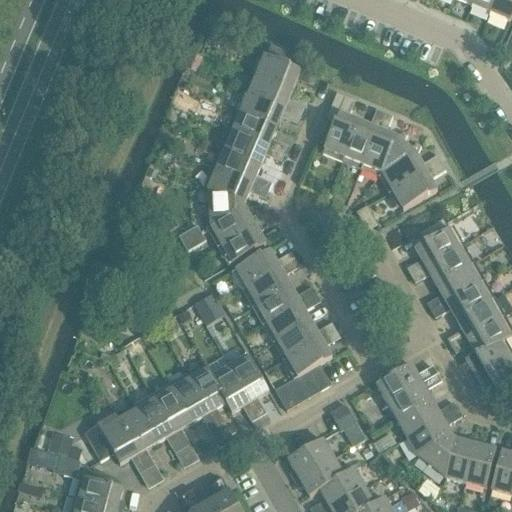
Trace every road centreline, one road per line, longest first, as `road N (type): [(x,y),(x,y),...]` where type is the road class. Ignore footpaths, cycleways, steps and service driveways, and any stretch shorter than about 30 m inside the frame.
road 1 (residential): [(372,374),(281,209),(329,90)]
road 2 (residential): [(511,122),(465,45),(354,0)]
road 3 (primary): [(0,159),(64,0)]
road 4 (residential): [(251,448),(372,374)]
road 5 (residential): [(511,426),(476,417),(431,340)]
road 6 (residential): [(148,511),(251,448)]
